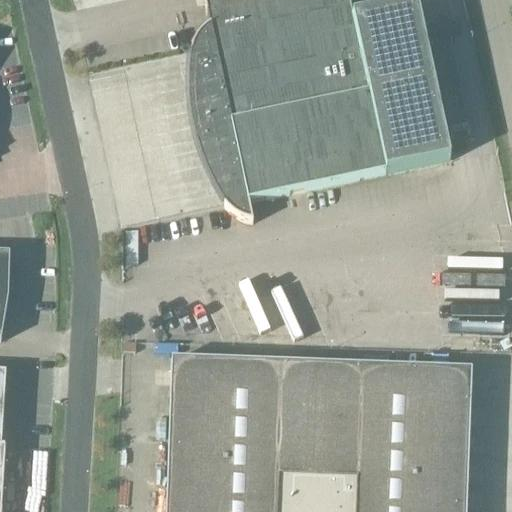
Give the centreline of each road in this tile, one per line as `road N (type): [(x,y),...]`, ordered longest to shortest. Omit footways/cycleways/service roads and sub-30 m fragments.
road 1 (unknown): [(85,297),(268,268),(410,234),(468,207),(481,186),(483,158),(447,0)]
road 2 (unclassified): [(74,511),(86,275),(35,0)]
